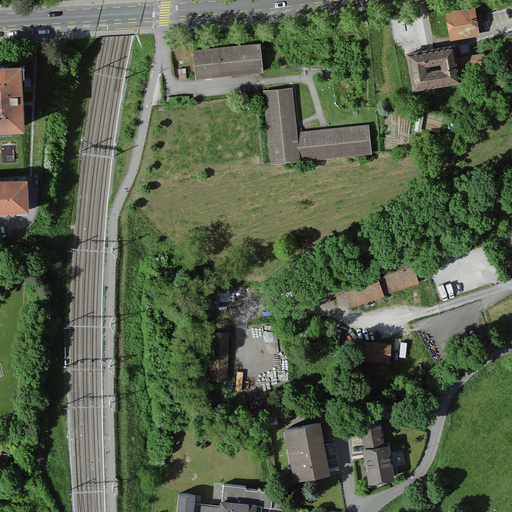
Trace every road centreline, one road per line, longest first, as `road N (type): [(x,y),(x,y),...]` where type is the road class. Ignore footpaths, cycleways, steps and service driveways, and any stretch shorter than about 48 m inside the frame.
road 1 (primary): [(0,23),(275,0)]
road 2 (residential): [(511,347),(456,381),(418,477),(361,511)]
